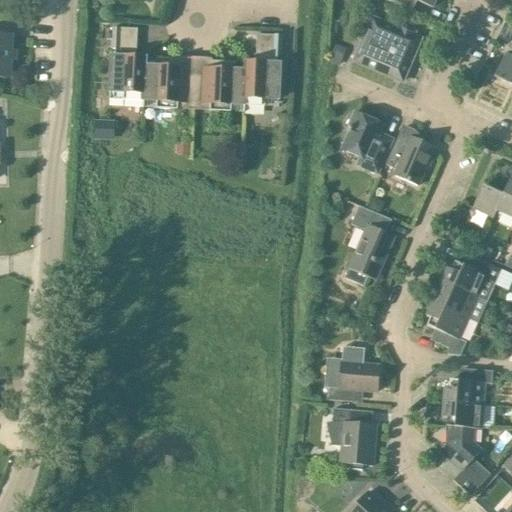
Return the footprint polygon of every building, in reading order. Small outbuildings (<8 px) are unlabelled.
[(384,0),(405,9),(408,0),(415,0),(434,8),(437,0),(384,0)] [(401,31),(382,23),(374,43),(365,39),(355,61),(396,79),(406,53),(407,53),(409,54),(410,54),(411,53),(413,53),(415,52),(415,51),(416,50),(417,49),(421,40),(413,36),(415,33),(412,28),(407,26),(402,28),(401,31)] [(137,57),(138,29),(113,28),(112,49),(116,49),(116,56),(112,56),(110,99),(144,101),(146,58),(147,58),(137,57)] [(282,57),(283,36),(258,35),(256,63),(246,62),(246,63),(247,63),(245,106),(266,107),(267,99),(280,100),(281,64),(278,64),(278,57),(282,57)] [(0,77),(11,78),(13,37),(0,36),(0,77)] [(336,45),(331,57),(340,61),(345,49),(336,45)] [(511,85),(511,57),(506,54),(495,77),(511,85)] [(157,67),(147,66),(147,58),(146,58),(144,101),(157,102),(157,109),(178,110),(178,106),(194,106),(195,76),(180,76),(180,68),(170,67),(171,59),(157,58),(157,67)] [(236,71),(236,62),(223,61),(222,70),(212,69),(212,77),(195,76),(194,106),(210,107),(210,111),(232,112),(232,105),(245,106),(247,63),(246,63),(246,71),(236,71)] [(378,175),(393,141),(380,135),(384,126),(355,114),(347,132),(350,134),(343,151),(362,159),(359,166),(378,175)] [(435,148),(411,138),(407,146),(396,142),(386,165),(397,170),(395,176),(418,186),(427,167),(430,168),(433,159),(431,158),(435,148)] [(188,156),(189,144),(178,143),(176,155),(188,156)] [(511,218),(511,179),(503,195),(496,211),(497,211),(511,218)] [(496,211),(503,195),(484,186),(473,209),(494,219),(497,211),(496,211)] [(378,215),(382,207),(380,203),(372,199),(367,210),(375,214),(378,215)] [(368,278),(376,281),(395,237),(369,226),(375,214),(367,210),(360,207),(351,225),(365,231),(345,279),(364,287),(368,278)] [(468,251),(479,255),(483,246),(473,241),(468,251)] [(483,246),(479,255),(489,260),(493,250),(483,246)] [(474,258),(469,269),(456,263),(452,271),(448,269),(442,282),(488,303),(502,270),(474,258)] [(488,303),(442,282),(433,303),(469,319),(479,324),(488,303)] [(461,357),(467,343),(460,340),(469,319),(433,303),(427,317),(431,319),(428,327),(441,333),(436,343),(449,349),(448,355),(461,357)] [(511,338),(511,327),(506,325),(502,334),(511,338)] [(377,393),(379,366),(342,363),(340,389),(330,388),(329,401),(353,403),(354,391),(377,393)] [(492,385),(493,372),(465,370),(464,382),(450,381),(450,389),(445,389),(444,404),(484,406),(485,384),(492,385)] [(482,429),(484,406),(444,404),(443,418),(448,419),(447,427),(482,429)] [(373,467),(376,426),(372,426),(373,412),(334,409),(333,424),(344,424),(341,464),(351,465),(350,469),(363,470),(363,466),(373,467)] [(482,430),(482,429),(447,427),(446,444),(439,452),(461,472),(453,481),(471,497),(491,475),(474,460),(482,451),(474,444),(475,429),(482,430)] [(511,472),(511,458),(503,468),(510,474),(511,472)] [(389,511),(368,492),(350,511),(389,511)]
